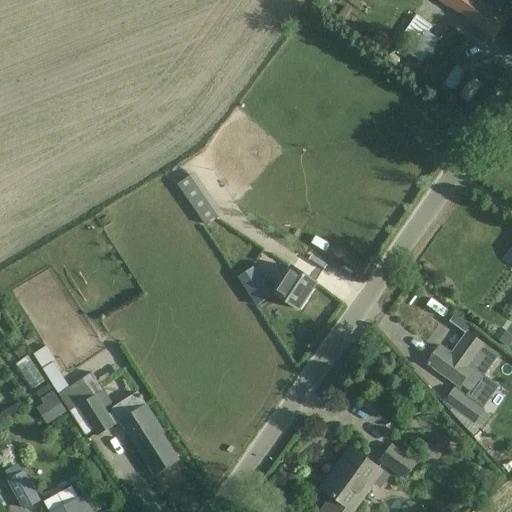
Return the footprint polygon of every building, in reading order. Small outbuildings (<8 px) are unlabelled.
[(505,0),(440,0),(450,7),(494,39),(507,21),(496,14),(506,0),(505,0)] [(415,24),(420,18),(404,5),(380,36),(408,58),(427,33),(415,24)] [(192,176),(178,185),(205,225),(219,216),(192,176)] [(250,269),(263,249),(246,238),(233,258),(231,261),(247,272),(250,269)] [(270,253),(253,268),(261,278),(278,263),(270,253)] [(293,268),(275,295),(298,310),(316,284),(293,268)] [(253,269),(240,278),(259,306),(272,297),(253,269)] [(456,314),(450,323),(465,334),(472,325),(456,314)] [(427,364),(460,388),(461,386),(470,393),(498,355),(468,333),(452,355),(440,347),(427,364)] [(474,424),(484,411),(455,390),(445,403),(474,424)] [(95,395),(78,406),(98,436),(114,425),(95,395)] [(179,462),(170,449),(162,436),(164,435),(145,406),(139,395),(114,411),(121,421),(138,449),(156,477),(179,462)] [(416,464),(395,449),(392,447),(381,461),(406,479),(416,464)] [(353,511),(382,472),(351,449),(322,490),(333,498),(322,511),(344,511),(347,509),(352,511),(353,511)] [(23,474),(9,482),(25,510),(39,502),(23,474)] [(90,511),(83,498),(57,511),(90,511)]
